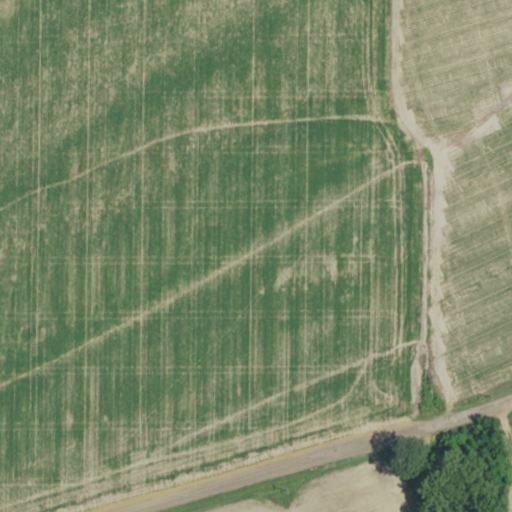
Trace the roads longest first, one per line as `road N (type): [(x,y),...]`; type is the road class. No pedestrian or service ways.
road 1 (residential): [(448,416),(432,322),(430,184),(399,107),(392,0)]
road 2 (residential): [(511,396),(128,511)]
